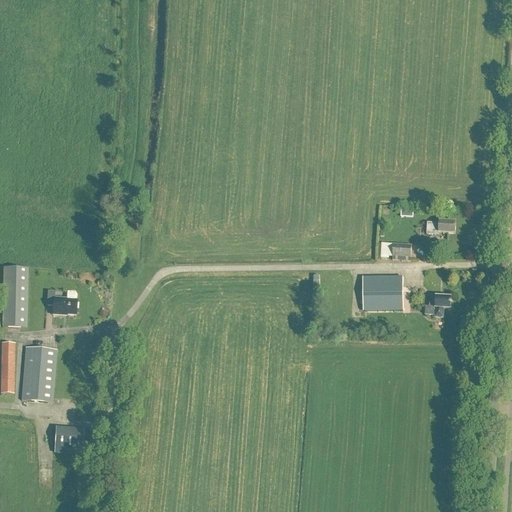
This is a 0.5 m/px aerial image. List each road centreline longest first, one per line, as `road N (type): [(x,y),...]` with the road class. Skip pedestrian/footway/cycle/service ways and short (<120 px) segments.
road 1 (unclassified): [(101,511),(115,333),(165,271),(503,265)]
road 2 (tertiary): [(484,511),(503,265)]
road 3 (tertiary): [(503,265),(511,135)]
